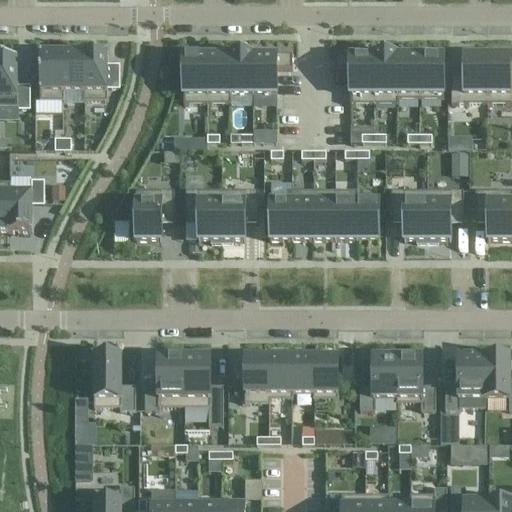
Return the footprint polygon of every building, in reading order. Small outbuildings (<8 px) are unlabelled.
[(40,55),(40,94),(40,103),(66,103),(66,94),(63,94),(63,55),(40,55)] [(63,55),(63,94),(66,94),(85,94),(85,55),(63,55)] [(85,103),(85,106),(107,106),(107,103),(107,93),(120,93),(120,69),(107,68),(107,56),(107,55),(85,55),(85,94),(85,103)] [(452,75),(452,107),(488,107),(487,55),(477,55),(477,58),(464,58),(464,75),(452,75)] [(487,55),(488,107),(511,107),(511,74),(511,75),(511,57),(498,58),(498,55),(487,55)] [(184,57),(184,107),(207,107),(207,57),(184,57)] [(207,57),(207,107),(231,107),(231,98),(230,98),(230,57),(207,57)] [(230,57),(230,98),(231,98),(253,98),(253,57),(239,57),(230,57)] [(253,57),(253,98),(277,98),(277,72),(293,72),(293,57),(253,57)] [(335,57),(335,72),(350,72),(350,108),(374,108),(374,57),(335,57)] [(374,57),(374,108),(398,108),(398,103),(397,103),(397,57),(374,57)] [(397,57),(397,103),(398,103),(420,103),(420,57),(397,57)] [(420,57),(420,103),(443,103),(443,57),(420,57)] [(0,60),(0,100),(17,100),(17,112),(30,112),(30,88),(18,88),(18,62),(18,61),(0,60)] [(253,139),(241,139),(241,147),(253,147),(253,139)] [(265,139),(253,139),(253,147),(265,147),(265,139)] [(374,139),(362,139),(362,147),(374,147),(374,139)] [(374,139),(374,147),(386,147),(386,139),(374,139)] [(420,139),(408,139),(408,147),(420,147),(420,139)] [(420,139),(420,147),(432,147),(432,139),(420,139)] [(459,141),(448,140),(449,153),(458,153),(459,141)] [(55,154),(63,154),(63,142),(55,142),(55,154)] [(71,142),(63,142),(63,154),(71,154),(71,142)] [(191,142),(191,154),(207,154),(207,147),(207,142),(191,142)] [(283,155),(271,155),(271,163),(283,163),(283,155)] [(314,155),(302,155),(302,163),(314,163),(314,155)] [(326,155),(314,155),(314,163),(326,163),(326,155)] [(357,155),(345,155),(345,163),(357,163),(357,155)] [(369,155),(357,155),(357,163),(369,163),(369,155)] [(9,185),(9,235),(32,235),(32,233),(32,208),(45,208),(45,183),(32,183),(32,195),(13,195),(13,185),(9,185)] [(0,184),(0,234),(9,235),(9,185),(0,184)] [(53,191),(53,202),(64,202),(64,191),(53,191)] [(511,193),(475,194),(475,226),(488,226),(488,244),(511,244),(511,193)] [(133,227),(133,242),(136,242),(136,244),(162,244),(162,226),(174,226),(174,194),(136,194),(136,227),(133,227)] [(186,194),(186,226),(198,226),(198,243),(211,243),(211,245),(222,246),(222,194),(186,194)] [(222,194),(222,246),(232,246),(232,243),(246,243),(246,226),(258,226),(258,194),(222,194)] [(291,194),(291,199),(292,199),(292,244),(314,244),(314,194),(291,194)] [(314,194),(314,244),(335,244),(335,194),(314,194)] [(335,194),(335,244),(357,244),(357,199),(358,199),(358,194),(335,194)] [(391,194),(391,227),(404,227),(404,244),(417,244),(417,247),(427,247),(427,194),(391,194)] [(427,194),(427,247),(438,247),(438,244),(451,244),(451,227),(463,227),(463,194),(427,194)] [(270,199),(270,244),(292,244),(292,199),(291,199),(270,199)] [(357,199),(357,244),(379,244),(379,199),(358,199),(357,199)] [(94,411),(120,411),(120,415),(135,415),(135,389),(121,389),(121,359),(94,359),(94,411)] [(160,411),(185,411),(184,359),(158,359),(158,390),(145,390),(145,415),(160,415),(160,411)] [(211,359),(184,359),(185,411),(209,411),(209,431),(223,431),(223,390),(210,390),(211,359)] [(245,407),(269,407),(269,359),(246,359),(245,359),(245,407)] [(292,359),(269,359),(269,407),(270,407),(270,402),(292,402),(292,359)] [(314,403),(314,359),(292,359),(292,402),(292,397),(313,397),(313,403),(314,403)] [(314,359),(314,403),(338,403),(338,359),(337,359),(314,359)] [(397,407),(398,407),(398,359),(373,359),(373,390),(360,390),(360,415),(374,415),(374,402),(397,402),(397,407)] [(398,359),(398,407),(421,407),(421,415),(436,415),(436,390),(423,390),(423,359),(398,359)] [(485,359),(458,359),(458,390),(445,390),(445,415),(460,415),(460,412),(485,412),(485,402),(484,402),(485,359)] [(485,359),(484,402),(509,402),(509,415),(511,414),(511,389),(511,390),(511,359),(485,359)] [(88,402),(75,402),(75,426),(88,426),(88,402)] [(88,426),(75,426),(75,449),(93,448),(96,448),(96,427),(88,427),(88,426)] [(343,434),(343,448),(352,449),(352,448),(352,434),(343,434)] [(459,448),(459,439),(441,440),(441,448),(459,448)] [(269,441),(269,449),(281,449),(281,440),(269,441)] [(257,449),(269,449),(269,441),(257,441),(257,449)] [(314,449),(314,441),(302,441),(302,449),(314,449)] [(326,441),(314,441),(314,449),(326,449),(326,441)] [(93,448),(75,449),(75,485),(92,484),(93,448)] [(187,449),(175,449),(175,457),(187,457),(187,449)] [(411,449),(399,449),(399,457),(411,457),(411,449)] [(221,463),(221,455),(209,455),(209,463),(221,463)] [(233,463),(233,455),(221,455),(221,463),(233,463)] [(365,455),(365,463),(377,463),(377,455),(365,455)] [(134,511),(134,491),(120,491),(120,494),(94,494),(94,511),(134,511)] [(450,511),(488,511),(489,504),(465,504),(465,491),(451,491),(450,511)] [(412,503),(411,511),(446,511),(447,492),(435,492),(435,498),(412,498),(410,498),(410,503),(412,503)] [(365,511),(365,498),(342,498),(327,498),(326,511),(365,511)] [(388,511),(388,498),(365,498),(365,511),(388,511)] [(411,511),(412,503),(410,503),(389,503),(389,498),(388,498),(388,511),(411,511)] [(198,511),(220,511),(221,503),(220,503),(220,508),(198,508),(198,511)] [(221,503),(220,511),(244,511),(245,503),(221,503)] [(511,511),(511,503),(489,504),(488,511),(511,511)]
